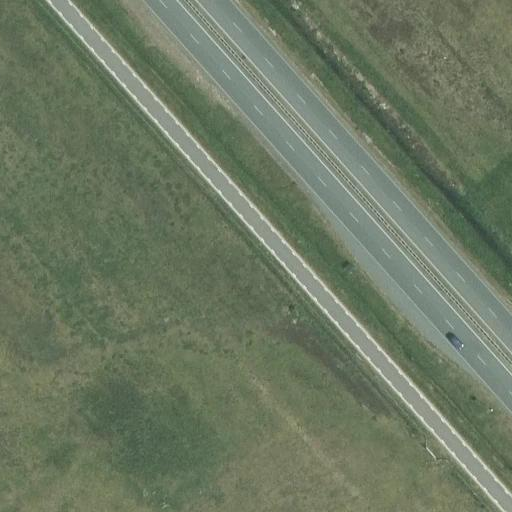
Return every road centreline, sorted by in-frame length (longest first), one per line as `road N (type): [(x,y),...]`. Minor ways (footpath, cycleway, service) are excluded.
road 1 (unclassified): [(510,511),(56,0)]
road 2 (trunk): [(157,0),(511,396)]
road 3 (trunk): [(511,336),(211,0)]
